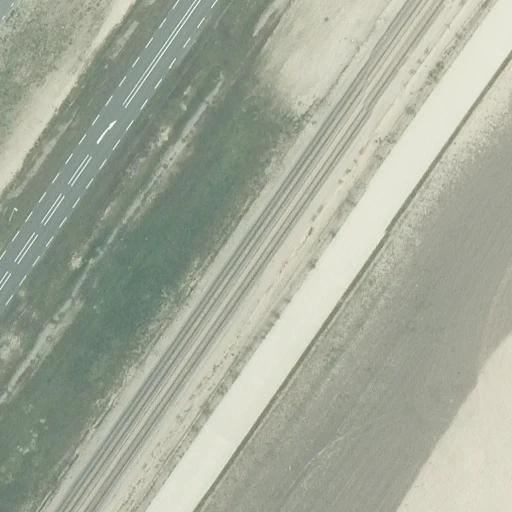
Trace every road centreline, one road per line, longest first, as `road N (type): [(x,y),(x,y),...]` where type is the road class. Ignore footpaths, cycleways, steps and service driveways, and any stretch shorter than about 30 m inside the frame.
road 1 (unclassified): [(258,511),(511,146)]
road 2 (secondary): [(198,0),(0,289)]
